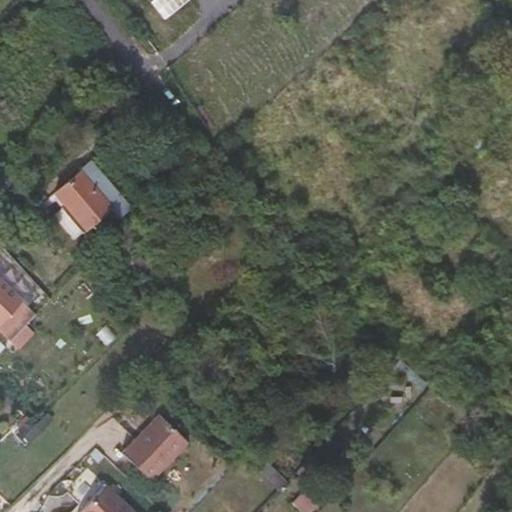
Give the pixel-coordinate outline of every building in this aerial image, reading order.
[(127,209),(99,176),(88,185),(76,171),(51,193),(62,205),(52,214),(72,239),(82,230),(85,230),(107,210),(115,220),(127,209)] [(473,222),(457,204),(451,209),(468,226),(473,222)] [(0,318),(17,301),(0,284),(0,318)] [(30,439),(54,419),(47,411),(23,431),(30,439)] [(150,486),(188,449),(159,420),(121,458),(150,486)] [(320,497),(306,483),(298,491),(313,505),(320,497)] [(128,511),(108,491),(87,511),(128,511)]
